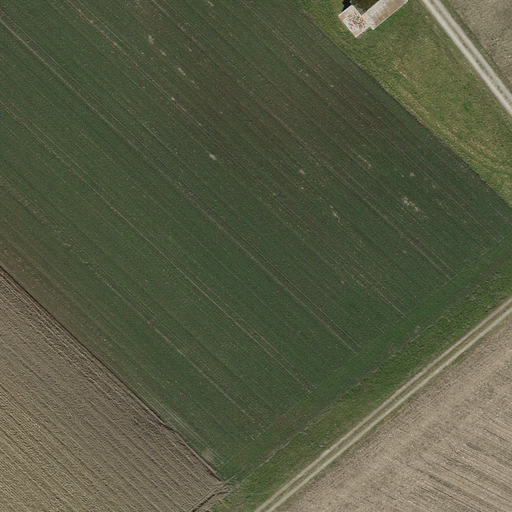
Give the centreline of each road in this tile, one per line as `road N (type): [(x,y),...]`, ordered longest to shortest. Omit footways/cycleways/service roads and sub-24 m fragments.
road 1 (track): [(511,304),(264,511)]
road 2 (track): [(427,0),(511,106)]
